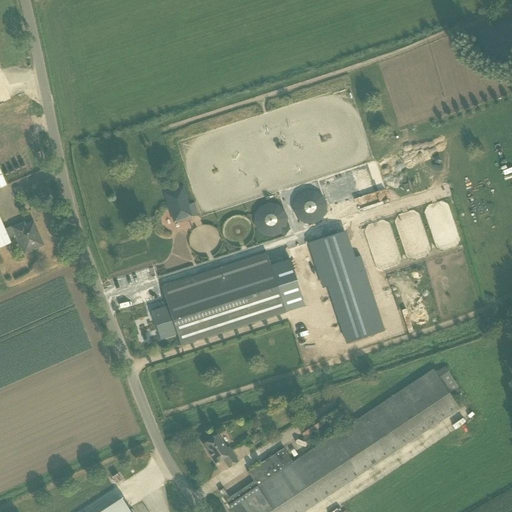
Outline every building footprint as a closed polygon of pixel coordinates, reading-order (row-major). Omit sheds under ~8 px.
[(175,222),(191,216),(182,188),(165,194),(175,222)] [(297,191),(295,221),(325,223),(327,192),(297,191)] [(280,200),(252,210),(263,239),(290,229),(280,200)] [(8,236),(0,217),(0,247),(11,243),(11,242),(8,236)] [(33,223),(26,226),(22,228),(20,224),(13,227),(15,233),(8,236),(11,242),(16,239),(23,253),(33,249),(42,245),(33,223)] [(313,242),(327,287),(360,276),(346,231),(313,242)] [(177,334),(181,346),(286,312),(266,253),(161,287),(168,306),(152,312),(155,322),(156,322),(157,328),(161,339),(177,334)] [(303,511),(344,484),(460,408),(451,395),(459,391),(444,367),(436,372),(434,369),(293,462),(283,448),(247,472),(253,481),(229,498),(223,488),(219,491),(232,511),(303,511)] [(304,438),(324,425),(322,421),(301,434),(304,438)] [(215,463),(223,459),(229,468),(238,461),(229,448),(226,449),(217,435),(203,444),(208,453),(212,459),(212,458),(215,463)] [(112,477),(116,484),(121,481),(117,474),(112,477)] [(130,511),(121,498),(113,504),(100,511),(130,511)]
